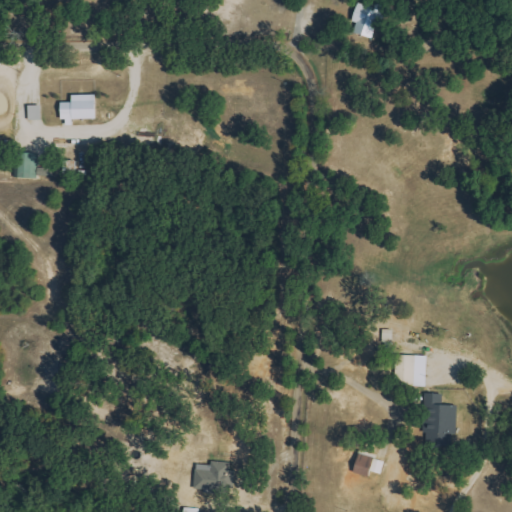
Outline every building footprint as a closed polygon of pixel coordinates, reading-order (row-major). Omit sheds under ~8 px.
[(75,120),(100,119),(99,94),(75,95),(75,102),(64,102),(65,125),(75,125),(75,120)] [(43,120),(44,106),(31,105),(30,120),(43,120)] [(429,387),(429,356),(399,355),(398,387),(429,387)] [(457,438),(459,406),(446,405),(446,394),(427,393),(426,409),(435,409),(433,444),(442,445),(443,437),(457,438)] [(388,459),(363,452),(356,472),(372,477),(374,472),(383,475),(388,459)] [(197,491),(226,492),(226,481),(232,482),(233,463),(213,462),(213,465),(198,464),(197,491)]
